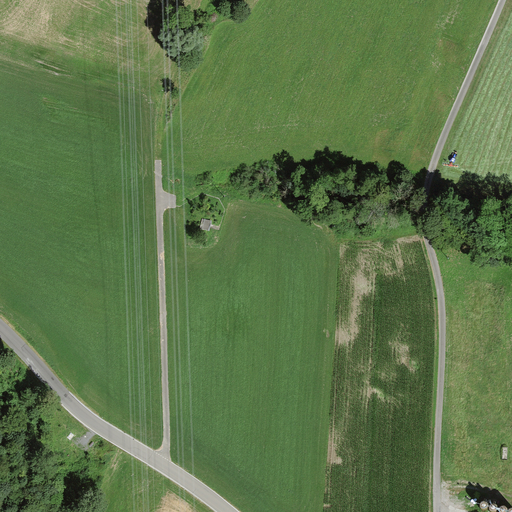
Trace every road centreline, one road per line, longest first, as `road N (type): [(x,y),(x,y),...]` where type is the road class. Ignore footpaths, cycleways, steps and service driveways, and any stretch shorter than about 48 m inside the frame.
road 1 (track): [(440,511),(443,306),(423,205),(499,0)]
road 2 (motorway): [(511,182),(310,511)]
road 3 (track): [(156,166),(168,470)]
road 4 (tertiary): [(227,511),(64,401),(0,326)]
road 5 (motorway): [(383,511),(511,303)]
